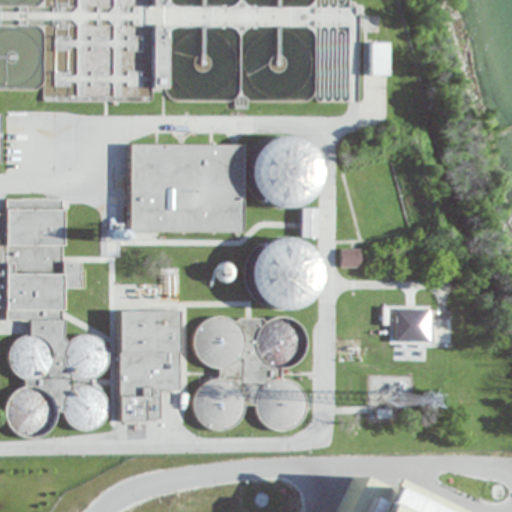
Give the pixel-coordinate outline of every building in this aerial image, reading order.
[(385,43),(367,43),(367,75),(385,75),(385,43)] [(246,204),(310,208),(314,141),(250,137),(246,204)] [(239,232),(239,145),(127,144),(126,231),(239,232)] [(0,308),(3,308),(3,321),(26,321),(26,336),(8,345),(8,371),(20,376),(5,415),(14,436),(45,436),(52,416),(87,429),(99,424),(106,406),(94,382),(105,356),(105,342),(90,337),(61,337),(61,288),(77,288),(77,262),(61,262),(61,199),(3,199),(3,214),(0,214),(0,308)] [(316,237),(316,208),(299,208),(299,237),(316,237)] [(246,244),(250,309),(315,304),(311,239),(246,244)] [(357,249),(338,249),(338,267),(357,267),(357,249)] [(212,277),(225,282),(231,268),(218,262),(212,277)] [(115,311),(115,422),(144,422),(144,390),(176,390),(176,311),(115,311)] [(194,320),(195,365),(241,364),(241,344),(254,344),(255,366),(302,365),(301,317),(194,320)] [(431,344),(449,344),(449,319),(431,319),(431,344)] [(261,432),(305,423),(295,378),(252,387),(261,432)] [(195,384),(198,430),(240,427),(237,382),(195,384)] [(370,486),(351,479),(344,499),(363,506),(370,486)]
